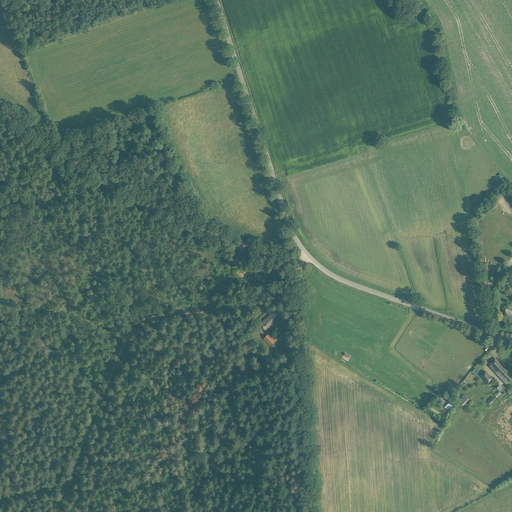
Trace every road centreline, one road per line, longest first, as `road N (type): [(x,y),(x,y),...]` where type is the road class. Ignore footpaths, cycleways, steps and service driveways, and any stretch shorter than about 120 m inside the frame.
road 1 (unclassified): [(493,333),(350,283),(307,255),(289,225),(216,0)]
road 2 (track): [(319,511),(301,271)]
